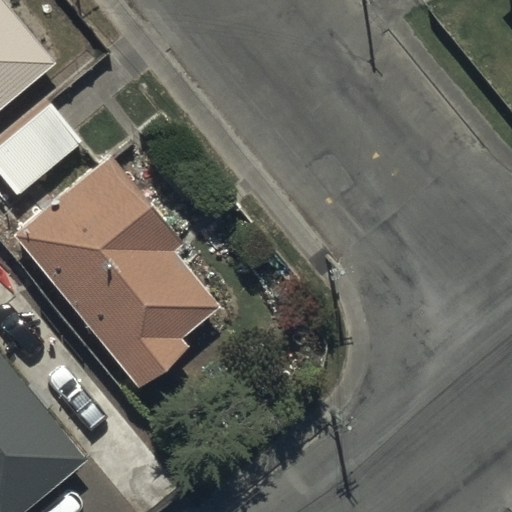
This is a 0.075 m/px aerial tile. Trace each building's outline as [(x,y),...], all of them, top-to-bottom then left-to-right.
[(511,0),(503,0),(511,11),(511,0)] [(0,113),(52,71),(0,6),(0,113)] [(80,148),(47,109),(0,148),(0,184),(15,203),(80,148)] [(107,164),(9,243),(135,400),(189,357),(178,343),(215,313),(171,259),(179,252),(107,164)] [(0,511),(24,511),(79,467),(0,370),(0,511)]
